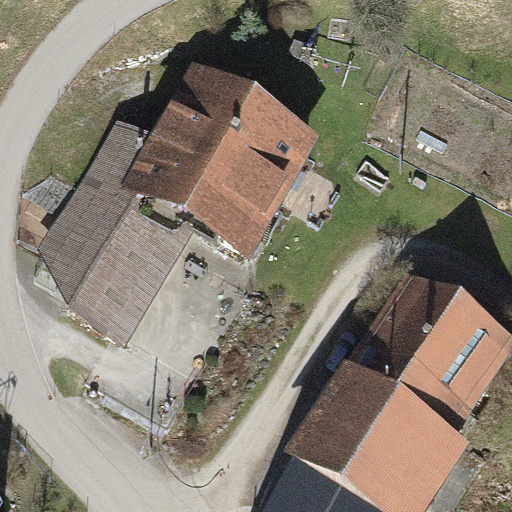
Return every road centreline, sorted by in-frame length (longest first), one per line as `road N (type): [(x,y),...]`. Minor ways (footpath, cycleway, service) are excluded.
road 1 (unclassified): [(145,511),(30,398),(0,300)]
road 2 (unclassified): [(0,194),(11,139),(63,61),(113,12),(137,0)]
